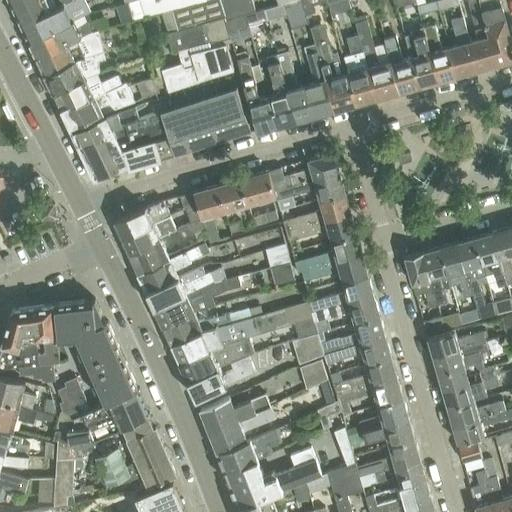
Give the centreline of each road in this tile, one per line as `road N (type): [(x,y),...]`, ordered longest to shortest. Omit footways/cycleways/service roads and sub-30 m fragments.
road 1 (residential): [(218,511),(101,241)]
road 2 (residential): [(82,208),(157,178),(351,127)]
road 3 (residential): [(382,240),(457,511)]
road 4 (residential): [(82,208),(0,51)]
road 5 (residential): [(351,127),(511,81)]
road 6 (residential): [(382,240),(511,201)]
